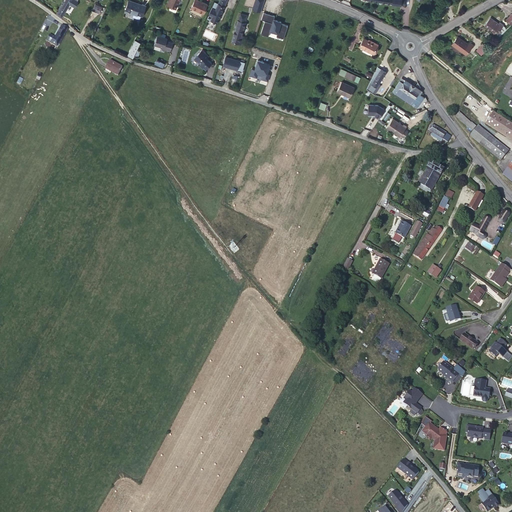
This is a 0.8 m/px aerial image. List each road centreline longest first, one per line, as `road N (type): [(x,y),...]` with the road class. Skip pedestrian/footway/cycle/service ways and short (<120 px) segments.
road 1 (track): [(78,34),(186,199),(290,324),(412,450)]
road 2 (unclassified): [(28,0),(134,61),(408,154)]
